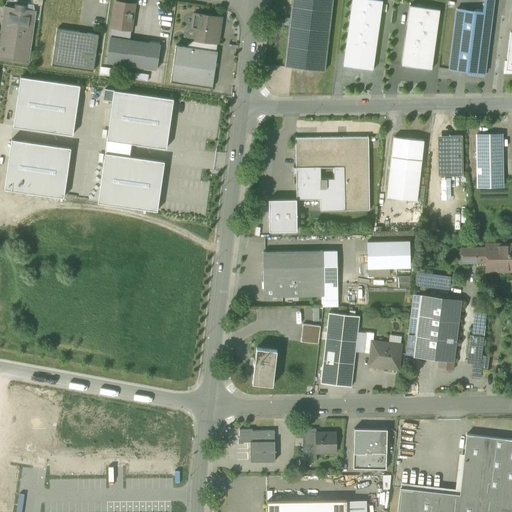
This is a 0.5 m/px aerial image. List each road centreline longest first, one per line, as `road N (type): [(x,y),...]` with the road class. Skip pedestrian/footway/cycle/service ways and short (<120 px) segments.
road 1 (residential): [(207,405),(511,403)]
road 2 (residential): [(207,405),(243,108)]
road 3 (residential): [(243,108),(511,103)]
road 4 (residential): [(207,405),(0,367)]
